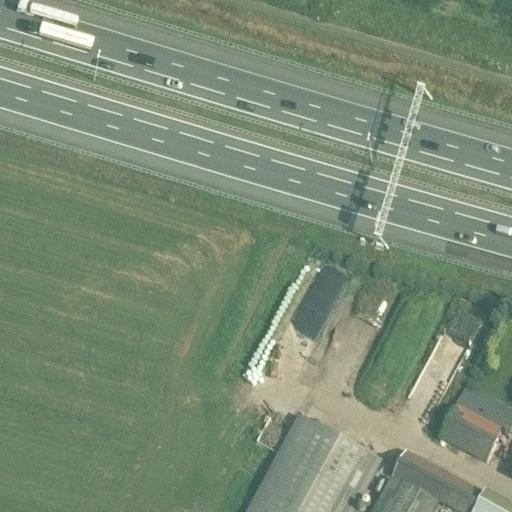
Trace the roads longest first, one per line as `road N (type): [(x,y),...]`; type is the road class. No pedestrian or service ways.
road 1 (motorway): [(511,172),(0,20)]
road 2 (motorway): [(0,84),(511,235)]
